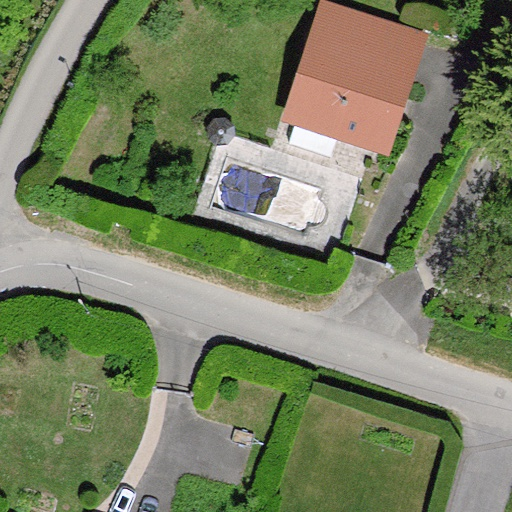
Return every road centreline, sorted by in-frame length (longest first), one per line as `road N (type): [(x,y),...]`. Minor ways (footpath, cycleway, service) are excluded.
road 1 (residential): [(0,274),(70,269),(511,407)]
road 2 (residential): [(0,180),(28,112),(92,0)]
